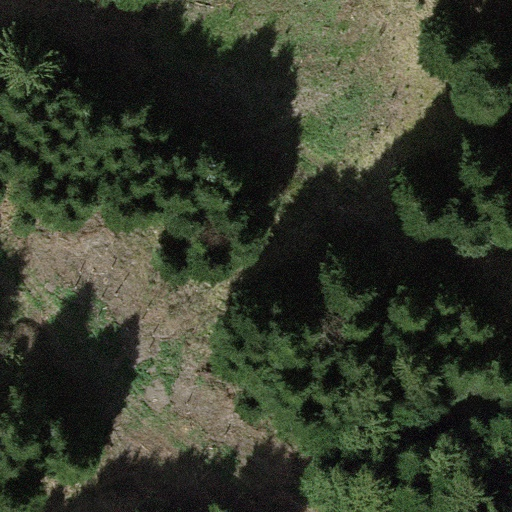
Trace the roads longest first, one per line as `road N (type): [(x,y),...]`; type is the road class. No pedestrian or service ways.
road 1 (track): [(0,300),(74,401),(269,295),(481,0)]
road 2 (track): [(74,401),(0,497)]
